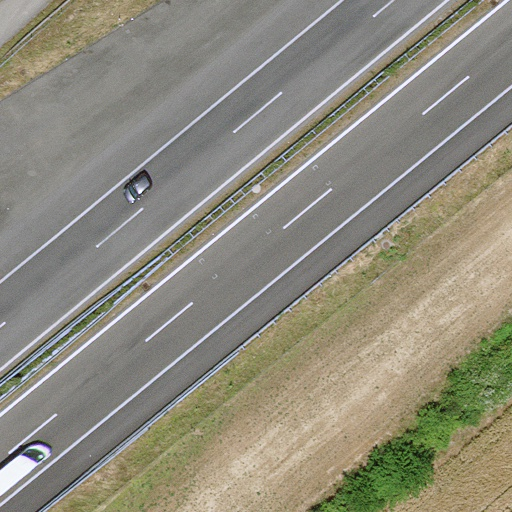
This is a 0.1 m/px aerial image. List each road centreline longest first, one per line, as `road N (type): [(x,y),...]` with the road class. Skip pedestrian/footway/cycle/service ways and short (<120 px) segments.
road 1 (motorway): [(0,464),(511,45)]
road 2 (motorway): [(392,0),(0,323)]
